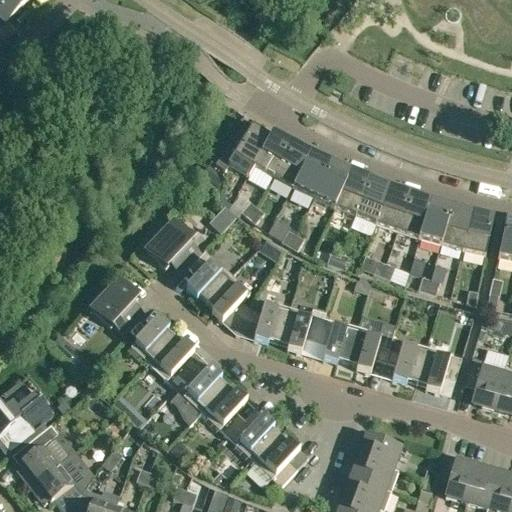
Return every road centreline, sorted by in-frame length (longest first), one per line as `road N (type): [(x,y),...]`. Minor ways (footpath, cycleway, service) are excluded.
road 1 (residential): [(511,209),(388,171),(272,115)]
road 2 (residential): [(341,400),(241,359),(131,268)]
road 3 (residential): [(511,445),(341,400)]
